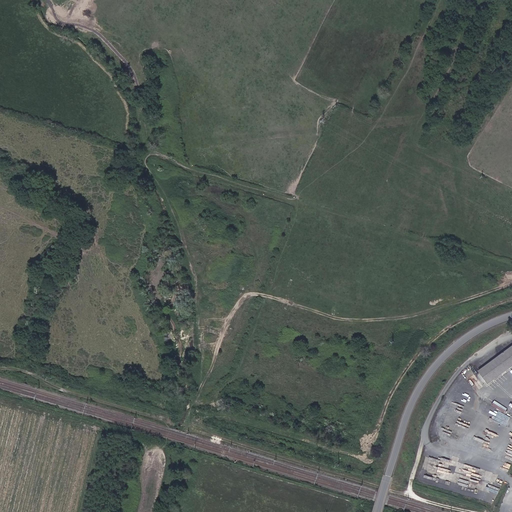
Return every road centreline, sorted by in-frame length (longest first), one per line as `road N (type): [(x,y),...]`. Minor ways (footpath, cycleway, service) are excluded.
road 1 (track): [(511,284),(381,319),(244,296),(190,417)]
road 2 (tertiary): [(511,316),(459,343),(422,385),(378,511)]
road 3 (track): [(414,497),(196,430),(190,417)]
road 4 (track): [(0,368),(162,418)]
road 5 (track): [(425,437),(410,493),(471,511)]
